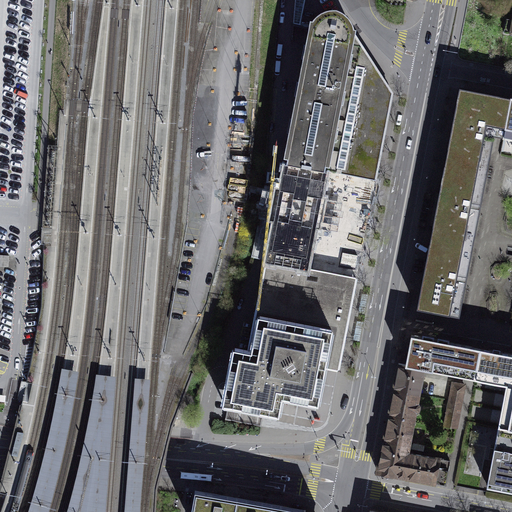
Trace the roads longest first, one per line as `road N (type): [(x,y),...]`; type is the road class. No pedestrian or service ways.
road 1 (secondary): [(432,62),(384,311)]
road 2 (tertiary): [(376,357),(336,437),(297,449),(252,448),(214,464)]
road 3 (tertiary): [(8,449),(214,464)]
road 4 (tertiary): [(214,464),(350,487)]
road 5 (secondary): [(376,357),(350,487)]
road 6 (residential): [(511,337),(384,311)]
road 7 (tertiary): [(350,487),(477,511)]
